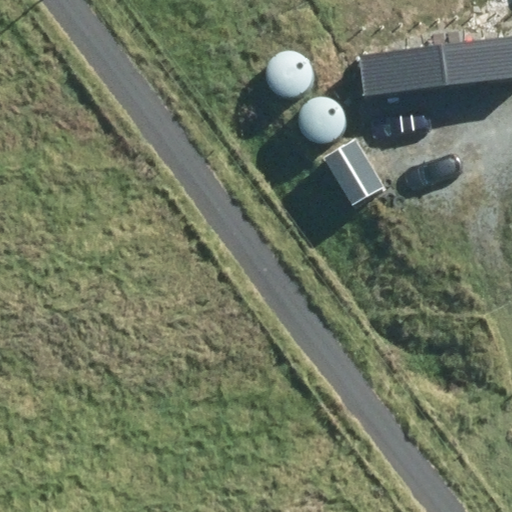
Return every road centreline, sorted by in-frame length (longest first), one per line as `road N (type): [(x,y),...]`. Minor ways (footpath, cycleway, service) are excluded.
road 1 (track): [(56,0),(438,511)]
road 2 (track): [(511,198),(483,251),(496,348)]
